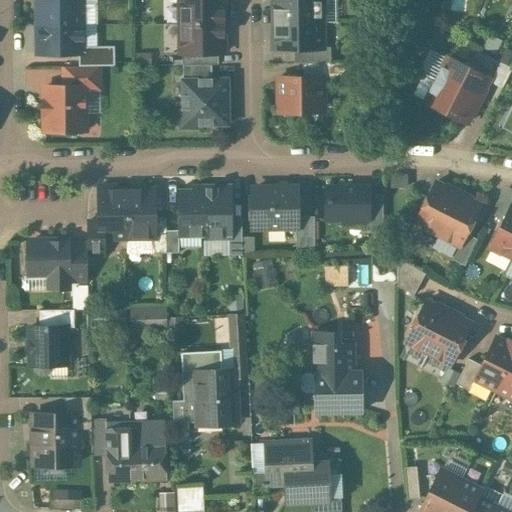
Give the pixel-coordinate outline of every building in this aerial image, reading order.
[(35,0),(36,14),(39,14),(39,25),(83,25),(83,0),(35,0)] [(179,0),(180,24),(218,23),(218,12),(224,12),(223,0),(179,0)] [(277,0),(278,8),(273,8),(274,23),(322,22),(321,0),(277,0)] [(322,22),(274,23),(274,38),(278,38),(278,49),(294,49),(322,48),(322,47),(322,22)] [(218,23),(180,24),(180,52),(183,52),(218,52),(224,52),(224,35),(218,35),(218,23)] [(83,25),(39,25),(39,36),(36,36),(36,53),(78,53),(80,53),(84,53),(84,46),(83,25)] [(114,46),(84,46),(84,53),(80,53),(78,53),(78,66),(99,66),(114,66),(114,46)] [(322,47),(322,48),(294,49),(294,63),(321,63),(330,63),(330,47),(322,47)] [(218,52),(183,52),(183,65),(211,64),(218,64),(218,52)] [(465,64),(464,66),(447,57),(436,79),(478,101),(489,78),(473,70),(474,68),(465,64)] [(330,63),(321,63),(321,73),(329,73),(332,76),(343,76),(343,63),(330,63)] [(211,80),(211,64),(183,65),(183,81),(211,80)] [(99,89),(99,66),(78,66),(63,66),(64,86),(84,86),(84,89),(99,89)] [(322,77),(278,78),(279,103),(279,111),(284,117),(293,117),(298,111),(322,111),(322,97),(322,77)] [(478,101),(436,79),(425,102),(441,110),(440,112),(449,116),(450,114),(467,123),(478,101)] [(211,80),(183,81),(183,110),(179,110),(179,129),(197,128),(197,124),(227,123),(227,109),(224,109),(224,95),(226,95),(226,80),(211,80)] [(64,86),(44,86),(45,102),(43,102),(43,114),(45,114),(45,131),(85,130),(84,89),(84,86),(64,86)] [(435,182),(427,198),(425,197),(421,206),(423,207),(414,223),(436,235),(458,193),(435,182)] [(115,190),(115,186),(98,186),(99,221),(99,238),(105,238),(127,237),(126,190),(115,190)] [(368,194),(368,186),(326,187),(326,219),(367,218),(369,218),(368,194)] [(297,187),(253,188),(253,228),(296,227),(297,227),(297,216),(297,187)] [(204,236),(203,188),(178,189),(178,230),(178,237),(204,236)] [(229,218),(229,188),(203,188),(204,236),(230,236),(229,218)] [(154,217),(154,189),(126,190),(127,237),(153,237),(154,237),(154,217)] [(458,193),(436,235),(459,246),(467,230),(469,231),(473,221),(471,220),(480,204),(458,193)] [(383,230),(383,194),(368,194),(369,218),(367,218),(367,230),(383,230)] [(511,257),(511,206),(511,205),(502,222),(500,221),(496,230),(498,231),(489,247),(511,258),(511,257)] [(315,252),(314,216),(297,216),(297,227),(296,227),(296,252),(315,252)] [(166,230),(166,217),(154,217),(154,237),(153,237),(153,253),(167,253),(166,230)] [(241,218),(229,218),(230,236),(230,253),(242,253),(241,218)] [(99,221),(87,221),(87,246),(87,254),(105,254),(105,238),(99,238),(99,221)] [(178,230),(166,230),(167,253),(179,252),(178,237),(178,230)] [(68,241),(28,241),(28,276),(50,276),(50,283),(55,288),(63,288),(68,283),(68,281),(68,246),(68,241)] [(87,246),(68,246),(68,281),(88,281),(87,254),(87,246)] [(387,249),(371,250),(371,282),(397,281),(397,267),(387,261),(387,249)] [(425,273),(397,258),(397,267),(397,281),(397,286),(413,295),(425,273)] [(326,285),(371,283),(370,262),(325,264),(326,285)] [(272,266),(255,270),(258,284),(275,280),(272,266)] [(448,311),(426,300),(418,317),(416,316),(412,324),(414,325),(405,342),(427,353),(448,311)] [(165,308),(132,309),(132,330),(166,329),(165,308)] [(74,309),(38,309),(38,326),(66,326),(67,327),(74,327),(74,309)] [(470,323),(448,311),(427,353),(449,364),(458,348),(460,349),(464,340),(462,339),(470,323)] [(244,314),(231,314),(233,348),(246,348),(244,314)] [(182,317),(167,317),(168,332),(183,332),(182,317)] [(38,326),(29,326),(30,364),(35,364),(35,370),(39,374),(46,374),(50,370),(50,364),(67,364),(67,327),(66,326),(38,326)] [(352,332),(314,333),(314,373),(352,372),(352,332)] [(481,365),(474,379),(496,390),(511,357),(511,341),(508,340),(507,343),(495,337),(481,365)] [(246,348),(233,348),(234,368),(236,368),(236,376),(246,376),(247,378),(248,378),(246,348)] [(511,357),(496,390),(511,398),(511,357)] [(468,358),(456,383),(469,390),(474,379),(481,365),(468,358)] [(234,368),(194,370),(196,422),(238,420),(236,376),(236,368),(234,368)] [(183,400),(172,401),(173,429),(188,428),(188,422),(196,422),(194,370),(182,370),(183,400)] [(362,410),(361,372),(352,372),(314,373),(314,392),(315,411),(362,410)] [(314,373),(305,373),(300,377),(301,389),(305,392),(314,392),(314,373)] [(91,397),(65,397),(65,413),(78,413),(79,429),(92,429),(91,397)] [(79,429),(78,413),(65,413),(32,414),(32,459),(46,459),(46,463),(48,464),(75,464),(79,460),(79,429)] [(162,437),(162,420),(130,421),(131,447),(136,446),(162,445),(162,437)] [(130,421),(108,422),(109,447),(131,447),(130,421)] [(311,440),(263,443),(263,444),(266,444),(267,459),(264,460),(265,471),(265,485),(266,485),(286,484),(288,483),(288,482),(313,481),(312,464),(311,440)] [(263,443),(251,443),(252,472),(265,471),(264,460),(267,459),(266,444),(263,444),(263,443)] [(162,445),(136,446),(137,480),(159,479),(158,472),(165,471),(164,446),(162,445)] [(109,447),(108,447),(109,473),(115,473),(116,480),(137,480),(136,446),(131,447),(109,447)] [(288,483),(286,484),(286,502),(342,499),(340,462),(312,464),(313,481),(288,482),(288,483)] [(416,466),(404,467),(407,499),(419,498),(416,466)] [(441,469),(419,511),(444,511),(461,479),(441,469)] [(265,471),(252,472),(253,496),(267,496),(266,485),(265,485),(265,471)] [(461,479),(444,511),(468,511),(477,496),(477,497),(481,489),(461,479)] [(179,487),(180,505),(205,504),(204,485),(179,487)] [(52,507),(83,508),(83,499),(69,498),(70,489),(53,488),(52,507)] [(178,511),(177,491),(162,491),(163,511),(178,511)] [(477,496),(468,511),(493,511),(496,506),(477,497),(477,496)]
